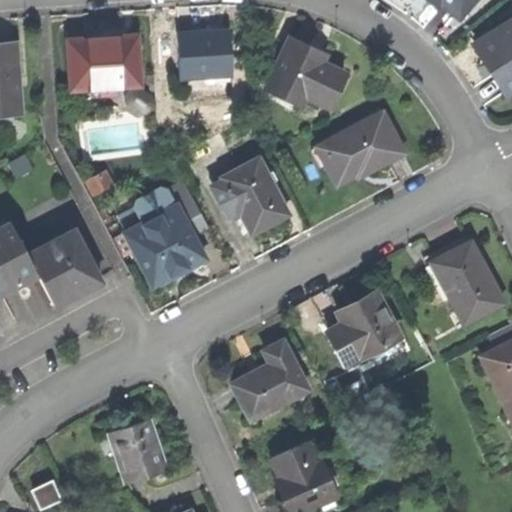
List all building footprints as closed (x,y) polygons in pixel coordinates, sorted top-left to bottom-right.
[(438,0),(457,16),(470,0),(438,0)] [(485,62),(493,76),(499,72),(510,90),(511,88),(511,21),(474,45),(485,62)] [(177,34),(181,79),(230,75),(227,30),(199,32),(177,34)] [(66,48),(69,91),(140,87),(136,36),(107,38),(85,39),(85,47),(66,48)] [(290,43),(267,92),(302,108),(306,100),(329,111),(344,77),(322,66),(325,60),(307,51),(290,43)] [(0,117),(18,116),(16,79),(19,79),(17,44),(0,44),(0,117)] [(402,155),(382,114),(315,148),(334,185),(368,168),(370,172),(384,164),(402,155)] [(240,214),(250,232),(268,222),(285,213),(257,159),(221,178),(240,214)] [(233,217),(240,214),(221,178),(208,185),(218,205),(233,217)] [(131,207),(140,224),(175,206),(166,189),(159,187),(133,201),(131,207)] [(122,234),(149,285),(177,271),(202,258),(175,206),(140,224),(122,234)] [(17,288),(38,277),(28,257),(10,224),(0,229),(0,292),(0,293),(2,296),(17,288)] [(38,277),(53,305),(64,300),(65,303),(82,294),(101,284),(74,233),(28,257),(38,277)] [(446,299),(460,326),(501,305),(469,243),(448,253),(432,261),(450,297),(446,299)] [(425,286),(435,305),(443,301),(432,282),(425,286)] [(326,333),(341,362),(357,353),(359,357),(368,353),(396,339),(373,293),(352,303),(335,312),(342,326),(326,333)] [(403,352),(396,339),(368,353),(374,366),(403,352)] [(228,382),(247,419),(304,390),(280,341),(261,351),(269,366),(260,371),(251,375),(249,371),(228,382)] [(508,421),(511,418),(511,344),(480,359),(508,421)] [(131,424),(111,430),(127,483),(168,470),(152,417),(131,424)] [(278,495),(285,511),(300,511),(336,497),(324,470),(319,472),(306,441),(269,457),(280,482),(285,493),(278,495)] [(34,487),(39,498),(57,491),(53,479),(34,487)]
